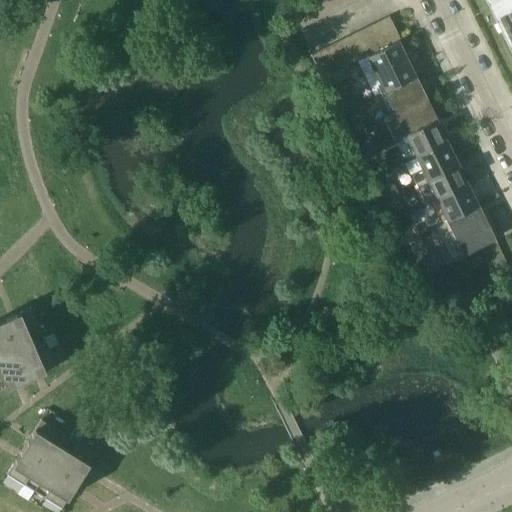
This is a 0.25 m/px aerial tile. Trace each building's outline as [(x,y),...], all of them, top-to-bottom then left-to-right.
[(298,0),(287,5),(299,29),(310,23),(298,0)] [(312,0),(298,0),(310,23),(321,18),(312,0)] [(325,0),(312,0),(321,18),(331,13),(325,0)] [(338,0),(325,0),(331,13),(342,7),(338,0)] [(511,0),(490,0),(511,44),(511,0)] [(388,16),(376,22),(387,45),(398,40),(400,39),(388,16)] [(376,22),(365,27),(377,51),(387,45),(376,22)] [(365,27),(354,33),(366,56),(377,51),(365,27)] [(354,33),(344,38),(355,61),(366,56),(354,33)] [(344,38),(333,43),(344,66),(355,61),(344,38)] [(387,45),(377,51),(366,56),(384,92),(416,77),(398,40),(387,45)] [(333,43),(322,48),(334,72),(344,66),(333,43)] [(322,48),(311,54),(322,77),(334,72),(322,48)] [(416,77),(384,92),(394,113),(426,98),(416,77)] [(351,98),(341,103),(344,111),(355,106),(351,98)] [(399,137),(437,119),(426,98),(394,113),(383,118),(394,140),(399,137)] [(355,106),(344,111),(348,117),(358,112),(355,106)] [(447,140),(437,119),(399,137),(403,144),(408,142),(415,156),(447,140)] [(415,182),(458,162),(447,140),(415,156),(421,169),(410,174),(415,182)] [(372,141),(362,146),(365,154),(376,148),(372,141)] [(376,148),(365,154),(369,161),(379,155),(376,148)] [(436,199),(468,184),(458,162),(415,182),(425,204),(436,199)] [(393,184),(383,189),(386,196),(397,191),(393,184)] [(479,205),(468,184),(436,199),(447,221),(479,205)] [(397,191),(386,196),(390,204),(400,199),(397,191)] [(479,205),(447,221),(463,254),(495,238),(479,205)] [(404,233),(407,240),(418,234),(414,227),(404,233)] [(418,234),(407,240),(411,247),(421,242),(418,234)] [(43,336),(30,307),(1,319),(13,349),(43,336)] [(0,354),(13,349),(1,319),(0,319),(0,354)] [(56,366),(43,336),(13,349),(26,379),(56,366)] [(0,389),(26,379),(13,349),(0,354),(0,389)] [(51,463),(68,435),(40,418),(23,446),(51,463)] [(84,471),(95,452),(68,435),(51,463),(78,480),(84,471)] [(34,490),(51,463),(23,446),(6,473),(34,490)] [(78,480),(51,463),(34,490),(61,507),(78,480)]
